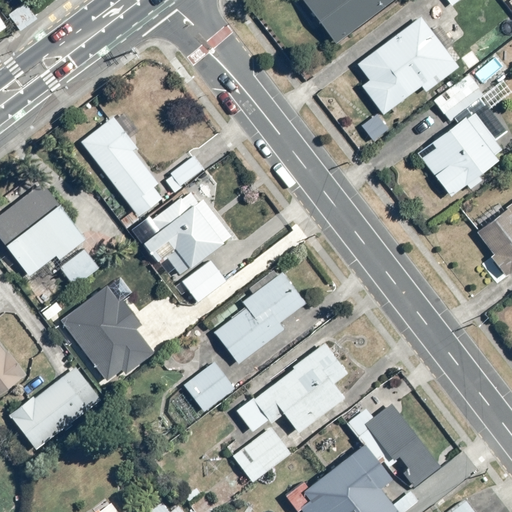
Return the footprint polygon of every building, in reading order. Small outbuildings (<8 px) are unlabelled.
[(296,0),(297,0),(332,45),(388,0),(387,0),(296,0)] [(33,20),(21,3),(5,15),(17,32),(33,20)] [(455,67),(417,17),(355,64),(367,81),(359,87),(380,115),(419,85),(423,90),(455,67)] [(431,100),(450,127),(415,153),(447,196),(494,161),(491,156),(498,150),(511,139),(511,138),(491,109),(511,94),(501,80),(481,94),(466,74),(431,100)] [(112,116),(108,119),(78,141),(135,216),(159,199),(149,186),(155,182),(133,152),(137,149),(112,116)] [(386,130),(375,116),(359,128),(369,142),(386,130)] [(201,168),(190,155),(167,174),(177,187),(201,168)] [(100,265),(40,183),(0,212),(0,243),(32,286),(58,267),(72,286),(100,265)] [(227,238),(190,189),(151,218),(158,228),(138,242),(153,263),(165,255),(179,273),(227,238)] [(483,199),(463,214),(492,252),(482,260),(497,280),(511,269),(511,192),(491,209),(483,199)] [(223,281),(208,261),(179,282),(194,302),(223,281)] [(302,304),(279,273),(241,302),(244,306),(213,329),(238,362),(285,327),(280,321),(302,304)] [(130,318),(107,286),(58,321),(104,385),(149,353),(126,320),(130,318)] [(0,396),(27,376),(0,340),(0,396)] [(269,419),(272,423),(284,414),(298,432),(344,396),(333,381),(344,372),(322,344),(237,410),(254,431),(269,419)] [(232,388),(212,362),(181,385),(201,411),(232,388)] [(97,398),(72,365),(6,416),(31,449),(97,398)] [(300,511),(404,511),(421,500),(412,488),(391,504),(378,487),(389,479),(400,471),(409,484),(437,464),(383,392),(346,420),(364,444),(308,485),(305,481),(287,494),(300,511)] [(289,454),(270,427),(231,457),(250,483),(289,454)] [(184,511),(174,495),(147,511),(184,511)] [(473,511),(465,501),(450,511),(473,511)] [(116,511),(109,502),(95,511),(116,511)]
